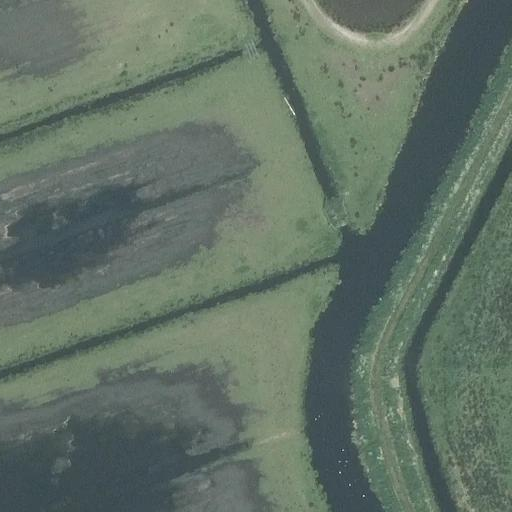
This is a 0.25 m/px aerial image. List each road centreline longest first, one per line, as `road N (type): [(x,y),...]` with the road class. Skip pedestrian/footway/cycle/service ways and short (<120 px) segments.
road 1 (track): [(511,86),(394,317),(377,369),(381,436),(410,511)]
road 2 (track): [(307,0),(343,42),(364,47),(406,37),(433,0)]
